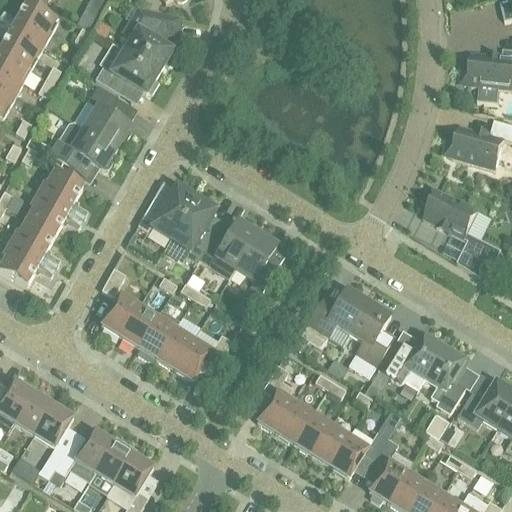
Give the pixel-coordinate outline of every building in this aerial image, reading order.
[(30,0),(46,9),(50,0),(30,0)] [(511,4),(500,7),(505,26),(511,24),(511,54),(503,53),(502,60),(487,58),(486,60),(472,58),(470,74),(466,74),(462,77),(461,81),(461,85),(464,89),(468,90),(479,91),(477,106),(497,108),(499,93),(511,94),(511,4)] [(0,21),(0,26),(44,51),(58,26),(26,9),(17,25),(13,23),(14,22),(3,16),(0,21)] [(141,27),(124,55),(159,77),(164,69),(168,72),(175,61),(171,58),(173,55),(155,44),(159,38),(161,38),(165,19),(138,13),(132,22),(141,27)] [(190,22),(185,40),(205,46),(210,28),(190,22)] [(44,51),(0,26),(0,39),(3,41),(4,40),(7,42),(0,55),(0,60),(29,77),(44,51)] [(90,37),(82,33),(74,46),(82,51),(90,37)] [(159,77),(124,55),(111,76),(103,71),(95,84),(119,99),(126,87),(146,99),(147,96),(152,99),(158,88),(154,85),(159,77)] [(29,77),(0,60),(0,91),(16,101),(29,77)] [(45,84),(54,89),(61,76),(52,71),(45,84)] [(54,89),(45,84),(38,98),(46,103),(54,89)] [(97,112),(84,134),(116,154),(121,145),(126,145),(130,138),(128,134),(130,132),(108,118),(117,103),(97,90),(87,106),(97,112)] [(16,101),(0,91),(0,124),(2,125),(16,101)] [(511,146),(511,129),(494,124),(490,138),(475,134),(475,135),(460,131),(456,147),(452,146),(448,148),(445,152),(446,156),(448,160),(452,162),(495,174),(504,144),(511,146)] [(31,129),(23,125),(15,138),(23,143),(31,129)] [(116,154),(84,134),(75,148),(65,141),(53,162),(73,174),(80,162),(102,176),(104,174),(108,174),(112,167),(110,163),(116,154)] [(21,154),(13,149),(5,162),(13,167),(21,154)] [(37,157),(29,152),(21,166),(29,170),(37,157)] [(37,199),(83,225),(88,216),(77,210),(77,211),(73,209),(82,193),(51,175),(37,199)] [(170,244),(196,203),(193,201),(193,197),(183,191),(179,193),(176,191),(164,210),(153,203),(137,232),(148,238),(152,232),(170,244)] [(488,268),(493,270),(501,254),(467,237),(478,215),(438,195),(434,193),(430,195),(427,198),(426,202),(427,206),(431,209),(424,223),(437,230),(436,231),(450,238),(451,237),(468,245),(457,267),(481,282),(488,268)] [(0,203),(0,210),(5,214),(12,201),(4,196),(0,203)] [(37,199),(23,224),(55,242),(63,226),(67,228),(66,229),(77,235),(83,225),(37,199)] [(196,203),(170,244),(189,255),(185,262),(197,269),(199,265),(213,241),(214,241),(204,234),(216,215),(212,213),(212,208),(202,202),(198,204),(196,203)] [(23,224),(10,248),(55,274),(60,265),(50,259),(49,260),(46,258),(55,242),(23,224)] [(224,248),(213,241),(199,265),(218,277),(224,268),(235,275),(257,238),(251,235),(251,231),(242,225),(239,227),(237,226),(224,248)] [(257,238),(235,275),(245,281),(240,291),(259,303),(274,279),(264,272),(277,251),(275,250),(275,246),(266,240),(263,242),(257,238)] [(55,274),(10,248),(0,264),(0,276),(26,292),(36,275),(39,277),(39,278),(49,284),(55,274)] [(125,280),(113,273),(101,295),(113,302),(125,280)] [(177,290),(164,282),(158,290),(171,299),(177,290)] [(193,304),(198,296),(185,288),(180,296),(193,304)] [(348,339),(368,307),(346,294),(334,314),(322,306),(300,341),(320,354),(334,331),(348,339)] [(211,304),(198,296),(193,304),(206,312),(211,304)] [(120,342),(139,311),(120,299),(101,330),(120,342)] [(368,307),(348,339),(362,348),(348,371),(368,383),(374,374),(376,371),(390,348),(378,341),(390,321),(388,319),(390,315),(379,308),(377,312),(368,307)] [(139,311),(120,342),(138,353),(157,322),(139,311)] [(157,322),(138,353),(156,364),(175,333),(157,322)] [(193,344),(175,333),(156,364),(174,375),(193,344)] [(424,384),(443,353),(433,348),(436,344),(421,335),(406,359),(393,351),(378,375),(400,388),(405,387),(418,394),(417,395),(424,384)] [(211,356),(193,344),(174,375),(192,387),(208,362),(218,368),(232,347),(221,340),(211,356)] [(452,359),(443,353),(424,384),(436,392),(430,402),(438,407),(435,411),(440,413),(440,414),(449,419),(464,395),(454,389),(469,365),(454,356),(452,359)] [(275,438),(295,408),(286,403),(290,397),(288,391),(282,387),(288,377),(278,370),(262,395),(272,402),(257,427),(275,438)] [(327,395),(332,387),(320,379),(314,387),(327,395)] [(0,419),(14,428),(33,398),(33,397),(13,385),(0,406),(0,419)] [(497,434),(511,409),(511,391),(508,390),(502,388),(495,386),(483,406),(471,399),(457,421),(477,434),(482,425),(497,434)] [(345,395),(332,387),(327,395),(340,403),(345,395)] [(34,395),(33,397),(33,398),(14,428),(34,440),(53,410),(48,406),(49,404),(34,395)] [(372,404),(363,399),(359,396),(354,404),(367,412),(372,404)] [(295,408),(275,438),(293,450),(313,419),(295,408)] [(511,409),(497,434),(511,443),(505,454),(511,458),(511,409)] [(73,422),(53,410),(34,440),(53,453),(37,479),(48,485),(54,475),(67,454),(57,447),(73,422)] [(313,419),(293,450),(311,461),(331,430),(313,419)] [(349,441),(331,430),(311,461),(329,472),(349,441)] [(78,460),(67,454),(54,475),(65,482),(69,475),(75,479),(81,478),(84,472),(94,478),(114,447),(113,447),(93,435),(78,460)] [(349,441),(329,472),(348,484),(364,458),(374,465),(387,443),(377,437),(367,453),(349,441)] [(443,448),(438,445),(430,440),(425,448),(438,456),(443,448)] [(387,443),(374,465),(384,471),(369,496),(373,499),(370,503),(379,508),(382,504),(387,508),(407,477),(413,467),(394,456),(398,450),(387,443)] [(114,445),(113,447),(114,447),(94,478),(114,490),(133,459),(128,456),(129,454),(114,445)] [(133,459),(114,490),(134,502),(127,511),(142,511),(148,503),(137,497),(153,472),(133,459)] [(457,476),(462,467),(449,459),(444,468),(457,476)] [(462,467),(457,476),(470,484),(475,475),(462,467)] [(409,511),(424,488),(407,477),(387,508),(393,511),(409,511)] [(434,511),(442,500),(424,488),(409,511),(434,511)] [(467,499),(460,510),(460,511),(459,511),(497,511),(489,506),(486,511),(467,499)] [(442,500),(434,511),(459,511),(460,511),(460,510),(442,500)]
